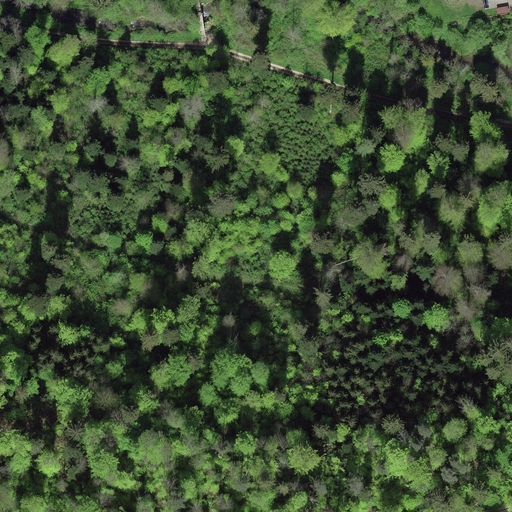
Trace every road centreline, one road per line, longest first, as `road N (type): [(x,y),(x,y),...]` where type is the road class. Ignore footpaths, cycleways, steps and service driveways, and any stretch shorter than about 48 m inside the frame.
road 1 (track): [(511,123),(404,104),(219,48),(89,40),(0,22)]
road 2 (track): [(0,213),(112,254),(301,291),(393,301),(511,294)]
